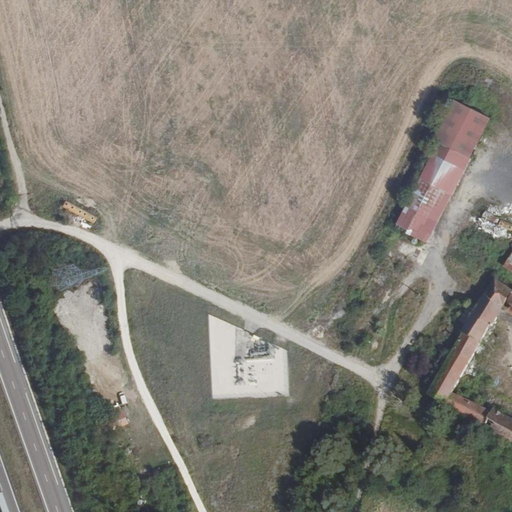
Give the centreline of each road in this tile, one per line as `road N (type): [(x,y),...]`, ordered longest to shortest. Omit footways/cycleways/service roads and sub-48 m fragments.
road 1 (track): [(319,350),(448,96),(464,87),(494,97),(504,149),(435,278)]
road 2 (unclassified): [(0,225),(19,220),(75,239),(388,388)]
road 3 (motorway): [(57,511),(0,343)]
